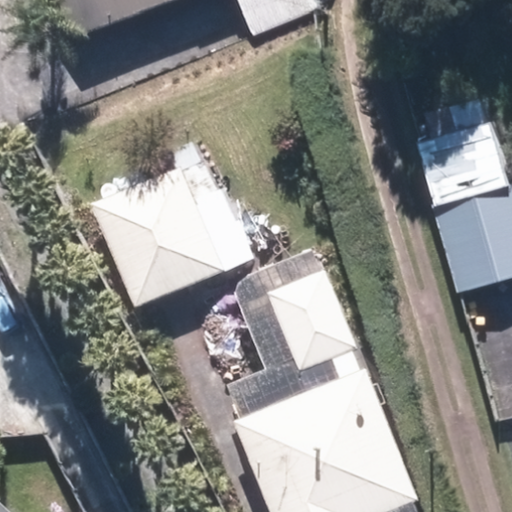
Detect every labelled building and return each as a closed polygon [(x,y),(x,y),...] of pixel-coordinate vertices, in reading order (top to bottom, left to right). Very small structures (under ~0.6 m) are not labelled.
[(80,0),(92,34),(192,0),(80,0)] [(246,0),(257,33),(331,8),(328,0),(246,0)] [(426,140),(467,292),(511,280),(511,169),(499,121),(494,122),(487,98),(433,112),(439,137),(426,140)] [(191,166),(102,201),(143,306),(265,258),(241,199),(238,200),(232,186),(203,198),(191,166)] [(252,418),(246,420),(282,511),(431,511),(427,502),(434,499),(341,267),(333,270),(325,249),(258,275),(248,281),(246,292),(277,369),(238,384),(252,418)] [(26,511),(0,488),(0,511),(26,511)]
